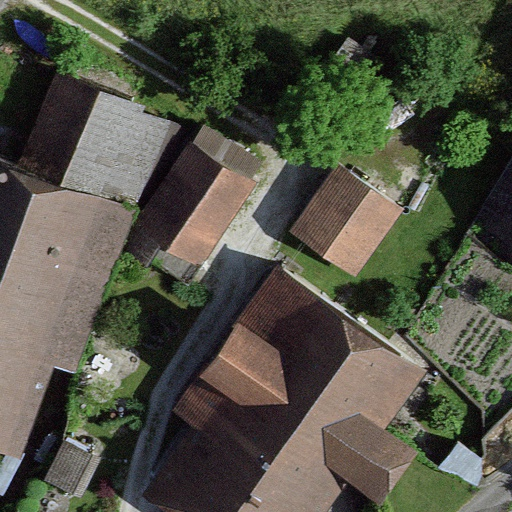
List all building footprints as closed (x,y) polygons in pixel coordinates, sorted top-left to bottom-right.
[(175,116),(61,72),(25,164),(0,154),(0,455),(38,470),(175,116)] [(203,257),(257,183),(198,140),(144,214),(203,257)] [(350,268),(400,209),(346,164),(296,223),(350,268)] [(511,166),(492,201),(511,212),(511,166)] [(433,352),(279,250),(172,410),(194,425),(151,488),(187,511),(320,511),(352,466),(394,493),(424,449),(385,423),(433,352)]
